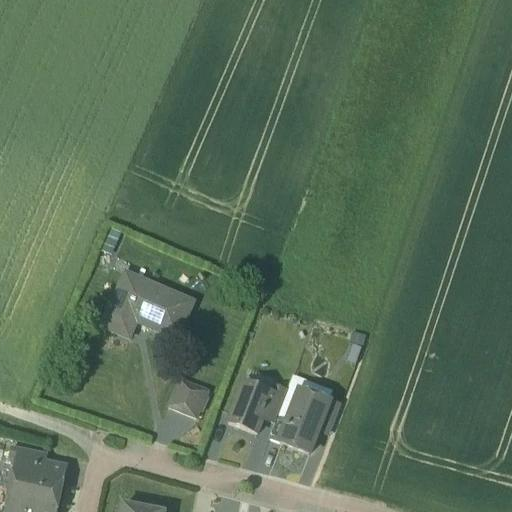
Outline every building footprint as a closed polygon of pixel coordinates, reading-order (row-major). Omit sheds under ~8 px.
[(193,307),(125,279),(102,332),(129,343),(136,327),(177,344),(193,307)] [(207,395),(179,383),(168,411),(196,423),(207,395)] [(270,397),(243,386),(227,427),(257,438),(263,423),(262,423),(272,397),(270,397)] [(273,389),(270,397),(272,397),(262,423),(263,423),(274,427),(277,420),(287,394),(273,389)] [(328,406),(299,395),(288,425),(279,447),(309,458),(319,430),(329,406),(328,406)] [(329,406),(319,430),(331,435),(340,408),(328,404),(328,406),(329,406)] [(274,427),(268,443),(279,447),(288,425),(277,420),(274,427)] [(45,458),(12,451),(9,464),(17,466),(18,464),(43,470),(45,458)] [(43,470),(18,464),(17,466),(12,492),(59,501),(65,474),(43,470)] [(56,511),(59,501),(12,492),(7,511),(56,511)]
